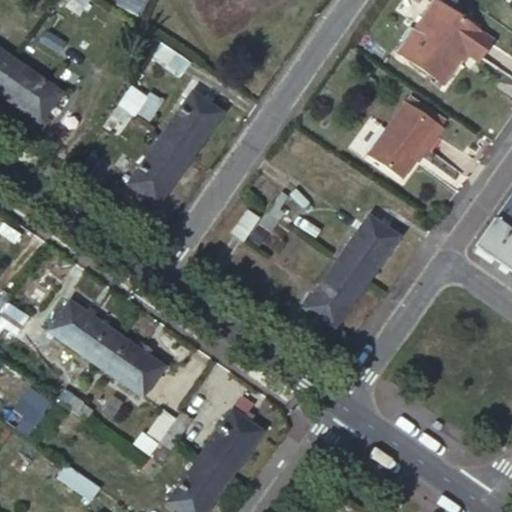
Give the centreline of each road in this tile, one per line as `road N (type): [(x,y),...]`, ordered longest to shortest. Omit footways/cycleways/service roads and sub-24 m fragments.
road 1 (residential): [(352,0),(156,280)]
road 2 (tertiary): [(156,280),(340,409)]
road 3 (tertiary): [(0,170),(156,280)]
road 4 (residential): [(340,409),(444,258)]
road 5 (tertiary): [(340,409),(481,507)]
road 6 (residential): [(267,511),(340,409)]
